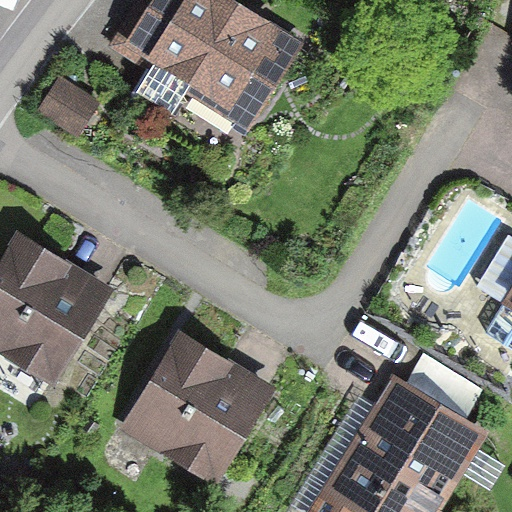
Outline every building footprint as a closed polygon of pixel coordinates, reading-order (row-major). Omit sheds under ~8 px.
[(308,41),(242,0),(152,0),(127,41),(155,58),(133,93),(234,157),(308,41)] [(394,0),(417,14),(425,0),(394,0)] [(103,101),(61,74),(38,111),(81,137),(103,101)] [(115,287),(19,229),(0,259),(0,353),(55,386),(115,287)] [(511,290),(487,331),(511,346),(511,290)] [(279,385),(182,327),(121,429),(218,487),(279,385)] [(414,381),(476,411),(491,380),(429,350),(414,381)] [(395,373),(308,511),(449,511),(443,508),(491,431),(395,373)]
